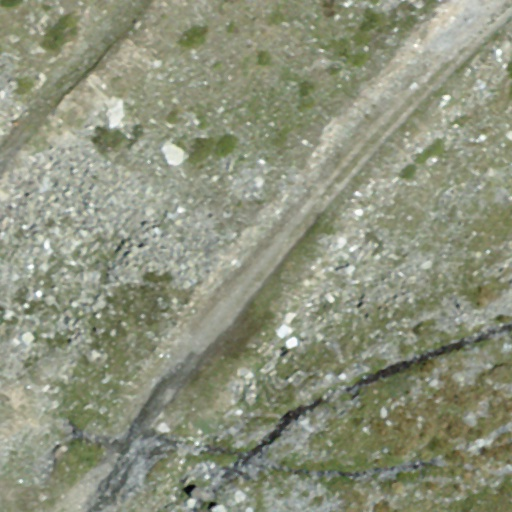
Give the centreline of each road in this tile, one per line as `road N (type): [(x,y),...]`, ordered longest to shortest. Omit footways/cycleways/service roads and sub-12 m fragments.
road 1 (track): [(511,3),(276,246),(149,411),(115,476),(65,511)]
road 2 (track): [(154,0),(0,177)]
